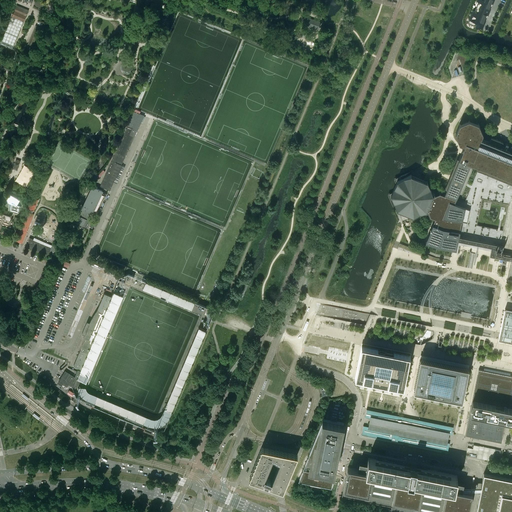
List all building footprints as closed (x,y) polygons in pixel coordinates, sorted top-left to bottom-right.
[(473,10),(467,23),(474,26),(475,25),(482,29),(485,21),(485,20),(486,20),(485,19),(484,19),(486,14),(488,15),(488,14),(489,12),(490,10),(490,9),(491,8),(490,8),(489,8),(491,3),(493,3),(493,1),(494,0),(476,0),(477,1),(478,1),(474,11),(473,10)] [(16,5),(0,44),(12,49),(28,10),(16,5)] [(318,29),(321,22),(305,17),(302,24),(318,29)] [(142,100),(139,105),(145,108),(148,102),(142,100)] [(136,104),(133,110),(146,116),(149,110),(136,104)] [(132,111),(126,125),(137,130),(143,116),(132,111)] [(511,145),(510,148),(509,150),(501,147),(501,145),(503,142),(497,139),(491,137),(490,140),(489,142),(484,140),(481,138),(483,134),(479,124),(478,124),(477,123),(476,123),(469,120),(459,124),(459,125),(456,133),(455,134),(459,143),(464,145),(464,146),(463,148),(461,152),(460,155),(459,159),(458,158),(457,158),(451,174),(449,177),(447,182),(445,188),(446,189),(444,194),(440,192),(435,194),(434,192),(432,193),(427,181),(426,181),(411,175),(411,174),(406,176),(404,177),(401,178),(401,179),(397,180),(397,181),(398,182),(393,195),(391,194),(391,195),(392,199),(393,199),(395,204),(397,209),(398,209),(410,214),(413,215),(413,216),(425,211),(425,212),(428,211),(430,216),(434,218),(430,229),(428,233),(425,240),(430,242),(438,245),(445,247),(451,248),(453,248),(456,249),(458,250),(459,246),(459,243),(491,249),(492,250),(492,253),(492,254),(497,255),(498,255),(501,256),(501,255),(502,254),(502,252),(509,253),(511,253),(511,255),(511,258),(507,278),(507,283),(510,283),(511,284),(511,286),(511,145)] [(100,186),(110,191),(111,187),(110,187),(111,184),(112,185),(116,176),(117,177),(123,165),(121,165),(123,162),(122,161),(123,159),(124,159),(127,153),(137,131),(127,126),(127,127),(114,155),(115,155),(114,158),(113,158),(103,180),(104,181),(102,184),(101,183),(100,186)] [(77,215),(74,221),(82,225),(82,226),(82,227),(82,226),(82,227),(83,227),(83,228),(84,228),(85,226),(90,220),(89,220),(89,219),(88,218),(88,217),(88,216),(88,215),(88,214),(89,214),(89,213),(90,213),(90,212),(91,212),(92,212),(92,211),(93,211),(94,211),(95,212),(99,206),(100,206),(100,205),(101,205),(101,204),(101,203),(102,203),(102,202),(102,201),(105,196),(101,193),(101,192),(102,191),(99,189),(98,188),(92,186),(91,189),(92,189),(89,196),(88,195),(85,201),(86,201),(85,205),(84,204),(84,205),(82,204),(77,215)] [(0,207),(0,216),(10,220),(12,213),(12,212),(17,214),(17,212),(19,212),(20,206),(16,205),(19,199),(10,194),(6,201),(9,203),(8,211),(0,207)] [(32,197),(28,208),(30,209),(33,210),(33,211),(38,200),(32,197)] [(27,214),(16,241),(22,243),(32,217),(31,216),(33,210),(30,209),(27,215),(27,214)] [(51,248),(33,240),(33,239),(30,237),(28,241),(29,241),(26,247),(47,256),(51,248)] [(135,283),(138,277),(127,272),(125,277),(120,275),(119,279),(125,282),(127,278),(129,279),(129,281),(135,283)] [(196,302),(147,281),(143,289),(193,309),(196,302)] [(15,296),(18,288),(13,286),(10,294),(15,296)] [(105,294),(98,310),(91,321),(89,325),(88,329),(86,332),(85,335),(84,337),(83,342),(81,350),(74,366),(81,370),(89,374),(123,297),(114,292),(112,297),(105,294)] [(19,326),(27,309),(18,305),(10,321),(19,326)] [(511,342),(324,305),(318,337),(362,345),(385,350),(410,355),(511,375),(511,342)] [(511,309),(505,308),(501,327),(500,333),(499,340),(511,342),(511,309)] [(199,327),(162,417),(159,418),(156,419),(154,419),(91,394),(88,392),(86,388),(78,389),(80,395),(84,399),(153,427),(159,427),(164,425),(168,421),(206,330),(199,327)] [(362,345),(355,377),(378,382),(403,387),(410,355),(385,350),(362,345)] [(462,368),(443,364),(425,360),(424,360),(423,360),(422,360),(422,361),(421,361),(420,361),(420,362),(419,363),(419,364),(415,386),(414,386),(414,387),(415,388),(415,389),(415,390),(416,390),(416,391),(417,391),(418,392),(419,392),(456,399),(457,399),(458,399),(459,399),(460,399),(460,398),(461,398),(461,397),(462,397),(462,396),(462,395),(466,378),(466,374),(467,373),(466,372),(466,371),(466,370),(465,370),(465,369),(464,369),(464,368),(463,368),(462,368)] [(511,407),(508,407),(511,389),(511,377),(478,371),(472,400),(470,412),(465,435),(501,442),(506,420),(511,421),(511,407)] [(64,372),(58,382),(58,383),(57,385),(61,387),(62,385),(66,388),(68,385),(70,387),(69,389),(73,392),(74,390),(76,387),(76,388),(80,382),(64,372)] [(451,435),(453,427),(413,419),(413,421),(412,421),(412,420),(411,420),(411,419),(410,419),(410,420),(409,420),(408,420),(409,418),(367,409),(365,417),(375,419),(373,427),(364,425),(362,434),(403,443),(404,440),(406,440),(406,441),(406,442),(407,442),(407,441),(408,441),(409,441),(409,444),(447,452),(449,443),(443,441),(445,433),(451,434),(451,435)] [(344,423),(322,419),(321,423),(298,481),(331,487),(339,449),(344,423)] [(283,489),(297,454),(262,446),(249,477),(283,489)] [(493,461),(495,449),(479,446),(476,458),(493,461)] [(468,511),(472,492),(462,490),(462,489),(463,486),(464,482),(456,481),(457,475),(420,468),(420,467),(420,466),(419,466),(418,466),(417,466),(417,467),(417,468),(416,467),(417,464),(413,463),(410,463),(409,466),(408,466),(408,465),(408,464),(407,463),(406,463),(405,464),(405,465),(368,458),(367,463),(359,461),(358,469),(348,467),(342,496),(391,506),(390,511),(468,511)] [(511,511),(511,478),(483,473),(479,496),(475,511),(511,511)]
